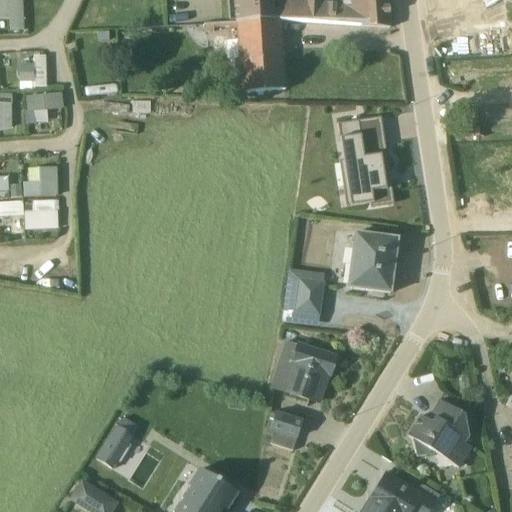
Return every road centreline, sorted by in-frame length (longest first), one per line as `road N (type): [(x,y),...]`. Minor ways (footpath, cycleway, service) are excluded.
road 1 (unclassified): [(407,0),(440,245),(432,310)]
road 2 (unclassified): [(432,310),(312,511)]
